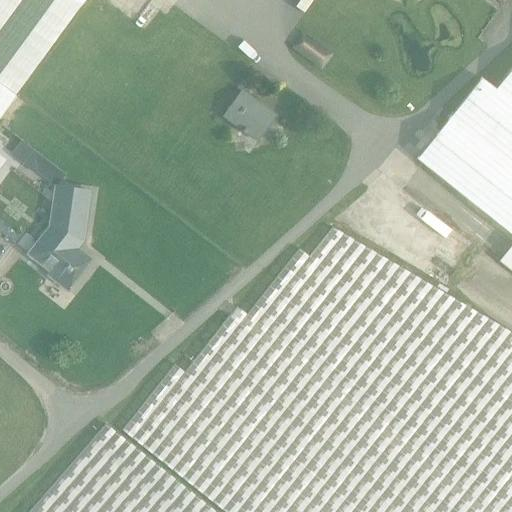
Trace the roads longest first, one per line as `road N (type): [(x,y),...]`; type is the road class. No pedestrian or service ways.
road 1 (unclassified): [(0,496),(511,33)]
road 2 (unknown): [(400,135),(212,0)]
